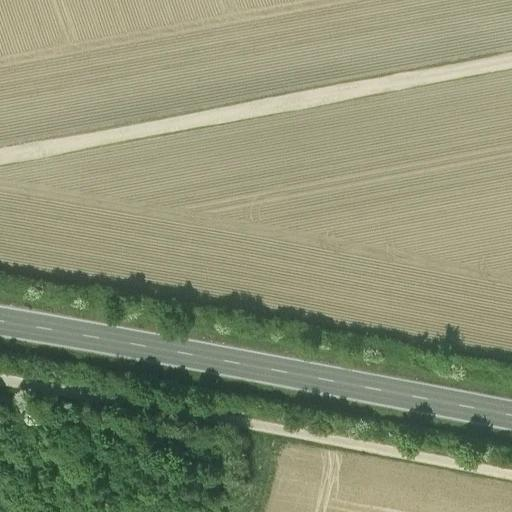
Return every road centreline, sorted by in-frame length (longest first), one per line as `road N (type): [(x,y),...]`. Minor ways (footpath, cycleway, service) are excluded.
road 1 (track): [(0,154),(511,58)]
road 2 (track): [(0,385),(511,477)]
road 3 (primary): [(511,407),(0,324)]
